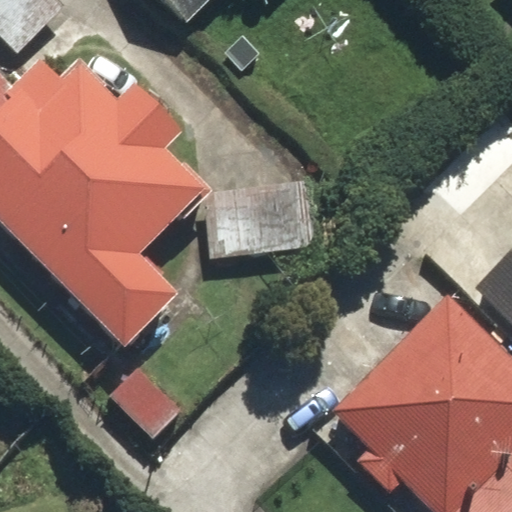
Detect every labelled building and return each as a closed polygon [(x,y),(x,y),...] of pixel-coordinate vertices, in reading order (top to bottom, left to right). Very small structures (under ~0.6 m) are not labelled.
[(35,0),(0,0),(0,58),(6,66),(55,21),(35,0)] [(236,0),(247,11),(257,0),(260,0),(261,1),(262,0),(129,0),(169,38),(206,0),(236,0)] [(511,0),(499,0),(511,13),(511,0)] [(196,205),(79,82),(28,131),(0,101),(0,264),(102,372),(177,301),(138,260),(196,205)] [(204,201),(208,266),(293,260),(288,195),(204,201)] [(511,243),(459,298),(511,349),(511,243)] [(511,511),(511,394),(428,310),(317,421),(407,511),(511,511)] [(127,370),(96,400),(141,449),(172,419),(127,370)]
